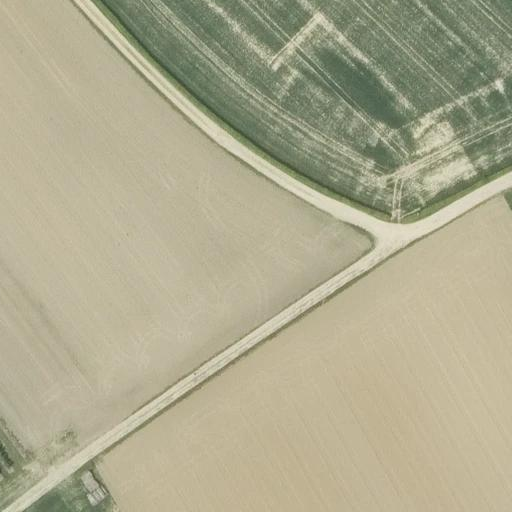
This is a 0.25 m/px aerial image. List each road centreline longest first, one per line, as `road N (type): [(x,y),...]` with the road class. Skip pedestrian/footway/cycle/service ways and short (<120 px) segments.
road 1 (track): [(14,511),(404,234)]
road 2 (track): [(404,234),(311,198),(205,127),(80,0)]
road 3 (track): [(404,234),(511,177)]
